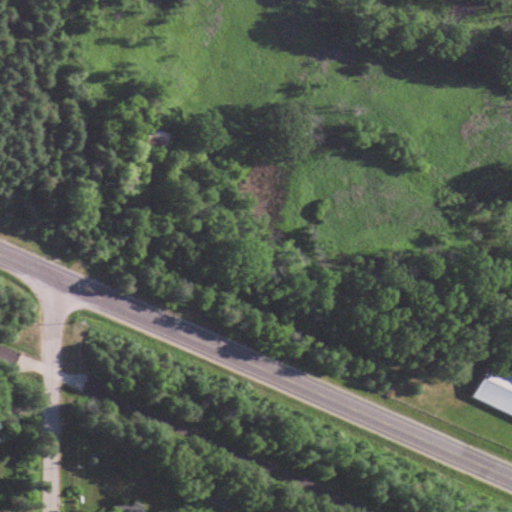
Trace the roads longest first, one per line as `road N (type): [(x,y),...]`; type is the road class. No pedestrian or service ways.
road 1 (tertiary): [(511,477),(0,253)]
road 2 (residential): [(50,511),(58,279)]
